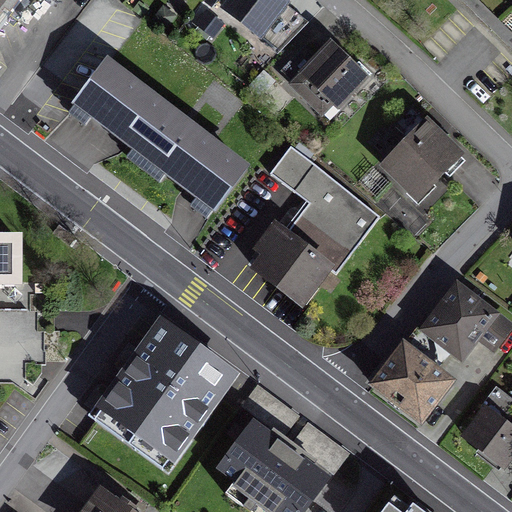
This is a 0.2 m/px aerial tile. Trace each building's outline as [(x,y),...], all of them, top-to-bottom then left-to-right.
[(0,0),(0,15),(4,10),(10,14),(20,0),(0,0)] [(292,4),(286,0),(226,0),(219,8),(264,41),(271,32),(279,38),(297,14),(289,8),(292,4)] [(204,14),(196,25),(210,36),(219,25),(204,14)] [(370,78),(331,40),(319,53),(308,43),(277,74),(322,118),(332,106),(338,112),(370,78)] [(108,57),(72,105),(216,214),(251,166),(108,57)] [(428,117),(379,167),(419,205),(468,155),(428,117)] [(337,276),(380,218),(291,148),(270,174),(307,202),(287,230),(275,221),(253,250),(260,255),(249,270),(304,310),(331,272),(337,276)] [(0,287),(23,288),(23,235),(0,235),(0,287)] [(511,323),(457,281),(418,331),(446,351),(463,363),(479,344),(495,355),(511,331),(511,323)] [(89,418),(169,475),(241,375),(161,318),(89,418)] [(403,340),(370,387),(422,428),(458,382),(436,365),(446,351),(418,331),(416,330),(407,343),(403,340)] [(273,430),(285,439),(302,416),(258,385),(242,408),(273,430)] [(482,409),(461,438),(504,470),(511,458),(511,425),(511,399),(496,387),(480,408),(482,409)] [(308,511),(332,479),(315,466),(317,463),(292,444),(285,439),(273,430),(271,433),(254,420),(216,471),(233,483),(225,495),(248,511),(308,511)] [(308,422),(292,444),(317,463),(335,476),(351,454),(308,422)] [(101,487),(81,511),(136,511),(138,509),(123,498),(120,501),(101,487)] [(383,511),(422,511),(413,505),(410,509),(395,497),(383,511)]
